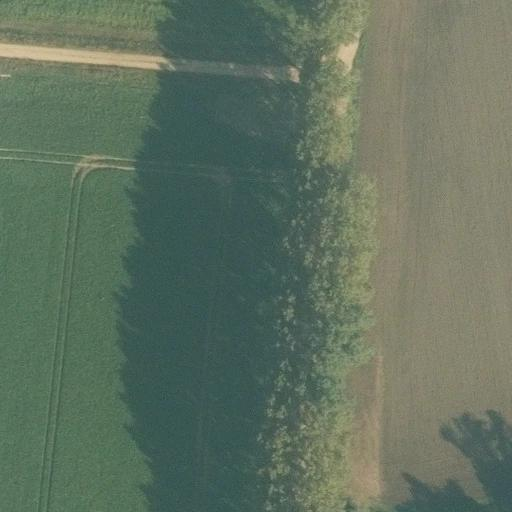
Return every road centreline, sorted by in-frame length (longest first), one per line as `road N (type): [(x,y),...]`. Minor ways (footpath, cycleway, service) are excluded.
road 1 (track): [(302,511),(350,0)]
road 2 (track): [(0,52),(342,74)]
